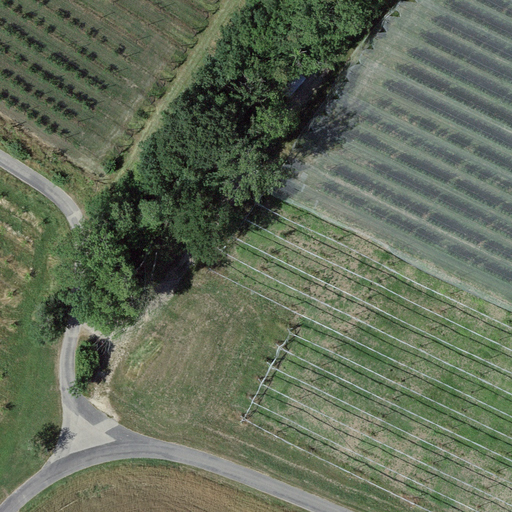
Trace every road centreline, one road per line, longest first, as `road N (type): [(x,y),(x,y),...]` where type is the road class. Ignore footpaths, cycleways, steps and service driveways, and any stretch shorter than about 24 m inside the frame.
road 1 (unclassified): [(330,511),(217,467),(148,451),(70,466),(5,511)]
road 2 (track): [(0,159),(82,220),(87,245),(64,355),(94,458)]
